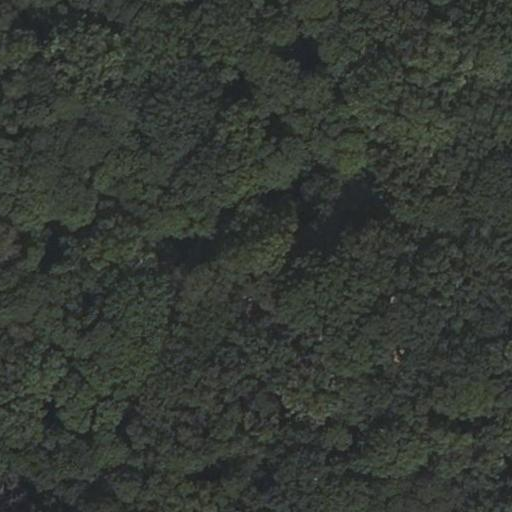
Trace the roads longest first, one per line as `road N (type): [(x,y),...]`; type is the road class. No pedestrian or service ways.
road 1 (track): [(271,307),(498,0)]
road 2 (track): [(0,205),(271,307)]
road 3 (track): [(107,511),(271,307)]
road 4 (track): [(271,307),(511,399)]
